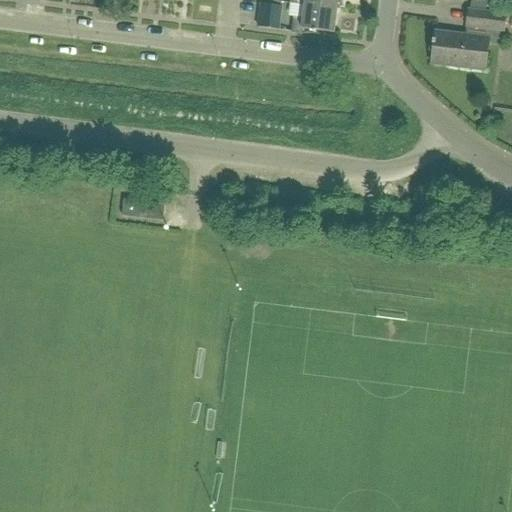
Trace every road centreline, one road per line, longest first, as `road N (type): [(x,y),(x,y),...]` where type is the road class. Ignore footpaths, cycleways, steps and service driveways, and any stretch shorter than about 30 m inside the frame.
road 1 (unclassified): [(454,135),(399,170),(380,172),(0,121)]
road 2 (residential): [(382,67),(0,22)]
